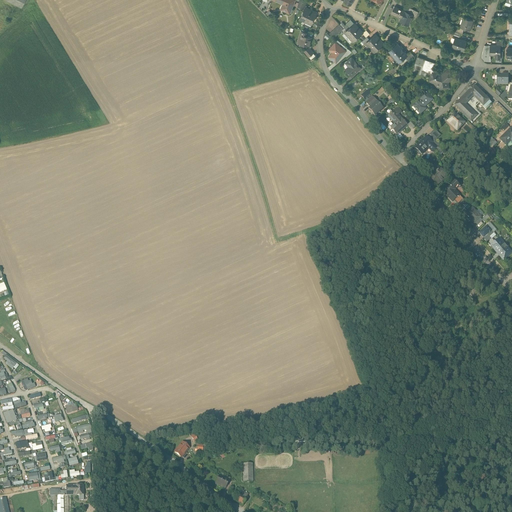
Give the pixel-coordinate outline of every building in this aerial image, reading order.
[(294,0),(277,0),(277,1),(286,4),(283,10),(289,13),(294,0)] [(306,2),(301,0),(299,0),(297,6),(303,9),(306,2)] [(405,11),(394,6),(393,9),(391,13),(396,16),(396,15),(401,17),(404,12),(404,13),(405,11)] [(305,7),(300,19),(306,21),(311,10),(305,7)] [(418,12),(409,7),(407,12),(413,15),(416,16),(418,12)] [(311,10),(306,21),(311,24),(316,12),(311,10)] [(404,13),(404,12),(401,17),(400,20),(408,25),(413,15),(407,12),(407,14),(404,13)] [(473,20),(463,17),(460,27),(464,28),(470,30),(473,20)] [(354,24),(345,32),(349,36),(358,28),(354,24)] [(460,27),(457,26),(455,31),(460,33),(462,34),(464,28),(460,27)] [(358,28),(349,36),(353,41),(362,32),(358,28)] [(306,36),(301,34),(301,35),(299,42),(309,45),(311,37),(306,36)] [(375,34),(366,43),(370,47),(379,39),(375,34)] [(466,41),(454,37),(451,47),(463,50),(466,41)] [(379,39),(370,47),(374,52),(380,46),(383,43),(379,39)] [(345,50),(335,42),(331,47),(334,50),(329,56),(336,61),(343,53),(345,50)] [(399,47),(397,44),(389,51),(392,54),(391,55),(395,59),(396,59),(399,62),(405,56),(406,55),(404,52),(404,51),(400,47),(399,47)] [(496,45),(490,45),(490,54),(490,55),(495,55),(495,53),(499,54),(499,58),(500,51),(500,46),(500,45),(496,45)] [(313,53),(309,48),(304,51),(309,56),(313,53)] [(351,51),(347,48),(345,50),(343,53),(346,56),(351,51)] [(410,51),(406,55),(405,56),(409,61),(414,56),(410,51)] [(425,59),(418,56),(413,70),(420,72),(421,70),(425,59)] [(359,65),(352,57),(347,61),(347,62),(349,64),(349,65),(349,66),(349,67),(346,69),(347,71),(347,72),(348,74),(350,74),(351,75),(358,69),(361,67),(359,65)] [(435,63),(425,59),(421,70),(431,73),(432,71),(435,63)] [(441,75),(432,72),(432,71),(431,73),(429,80),(438,83),(437,83),(438,84),(439,84),(440,91),(439,91),(448,90),(447,81),(453,76),(448,69),(441,75)] [(508,75),(503,75),(503,76),(497,76),(497,80),(497,84),(508,84),(508,75)] [(470,90),(460,100),(459,100),(454,105),(471,122),(477,116),(465,105),(468,102),(467,101),(473,95),(480,102),(484,105),(484,106),(489,101),(489,100),(479,91),(474,86),(472,88),(470,90)] [(498,87),(494,91),(499,95),(502,92),(498,87)] [(368,89),(361,96),(364,99),(371,93),(368,89)] [(433,100),(427,94),(413,107),(415,106),(418,109),(416,110),(420,115),(426,110),(424,108),(433,100)] [(373,97),(366,103),(370,108),(377,102),(373,97)] [(468,102),(465,105),(477,116),(479,113),(474,108),(479,103),(473,97),(468,102)] [(489,101),(484,106),(484,105),(483,106),(486,109),(492,103),(489,101)] [(383,109),(377,102),(370,108),(369,109),(375,116),(383,109)] [(395,112),(394,111),(388,116),(393,122),(396,125),(391,129),(397,135),(400,132),(407,126),(402,119),(402,120),(398,115),(395,112)] [(464,123),(456,115),(452,118),(451,117),(448,121),(457,130),(464,123)] [(511,128),(500,139),(505,144),(509,139),(511,141),(511,128)] [(434,130),(429,135),(434,139),(435,141),(440,136),(434,130)] [(432,142),(427,137),(423,140),(424,141),(422,143),(421,143),(418,146),(423,151),(427,146),(433,152),(437,149),(437,148),(433,143),(432,142)] [(488,141),(492,145),(496,141),(492,137),(488,141)] [(445,151),(435,141),(434,139),(432,142),(433,143),(437,148),(437,149),(440,152),(439,153),(441,155),(442,154),(445,151)] [(423,151),(418,146),(418,145),(415,148),(417,151),(420,154),(421,155),(424,152),(423,151)] [(440,169),(435,164),(429,169),(434,174),(440,169)] [(447,176),(440,169),(434,174),(430,178),(437,186),(447,176)] [(459,196),(453,189),(458,185),(459,186),(454,181),(449,186),(449,185),(442,192),(453,202),(454,201),(459,196)] [(459,196),(454,201),(458,205),(463,200),(459,196)] [(465,203),(459,209),(461,211),(467,205),(465,203)] [(481,217),(473,208),(466,214),(474,223),(481,217)] [(487,225),(479,233),(483,238),(488,234),(490,233),(491,232),(492,231),(487,225)] [(495,242),(488,234),(483,238),(490,246),(495,242)] [(511,253),(499,239),(495,242),(490,246),(499,256),(499,255),(503,260),(511,253)] [(3,358),(7,361),(5,363),(12,369),(13,367),(15,369),(19,365),(6,355),(3,358)] [(27,379),(21,381),(24,391),(35,387),(34,383),(31,384),(30,380),(28,381),(27,379)] [(11,383),(5,386),(10,394),(15,391),(11,383)] [(1,406),(7,404),(9,410),(14,409),(11,399),(0,402),(1,406)] [(67,405),(65,406),(67,413),(78,411),(77,406),(74,407),(73,401),(67,403),(67,405)] [(22,419),(30,417),(29,410),(20,412),(22,419)] [(13,411),(3,414),(7,424),(17,421),(13,411)] [(53,422),(63,421),(62,414),(54,415),(55,419),(52,420),(53,422)] [(78,434),(83,432),(83,430),(91,428),(90,423),(77,427),(78,434)] [(31,434),(36,433),(35,429),(24,431),(26,441),(38,438),(37,435),(32,436),(31,434)] [(50,444),(54,442),(53,439),(55,438),(55,435),(45,438),(46,441),(49,440),(50,444)] [(59,439),(61,445),(71,442),(69,436),(59,439)] [(88,448),(89,451),(93,450),(91,443),(80,445),(81,450),(88,448)] [(182,443),(175,452),(181,457),(188,448),(182,443)] [(36,462),(47,459),(45,454),(35,456),(36,462)] [(76,457),(67,459),(69,466),(78,464),(76,457)] [(252,464),(243,464),(243,482),(253,482),(252,464)] [(28,475),(28,481),(40,480),(39,473),(28,475)] [(229,481),(219,476),(215,483),(218,485),(219,485),(225,488),(229,481)] [(4,489),(11,488),(9,479),(0,480),(0,483),(3,483),(4,489)] [(83,485),(75,486),(75,495),(83,495),(83,485)] [(75,486),(67,486),(68,491),(60,491),(60,496),(70,495),(75,495),(75,486)] [(241,491),(236,502),(243,505),(248,495),(241,491)] [(60,496),(57,496),(57,501),(57,511),(70,511),(70,495),(60,496)] [(18,511),(15,496),(0,500),(0,511),(18,511)]
